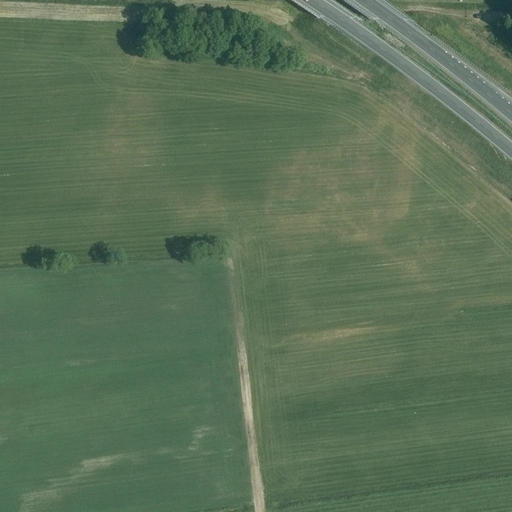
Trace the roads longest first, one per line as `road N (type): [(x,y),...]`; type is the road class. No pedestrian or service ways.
road 1 (trunk): [(309,0),(511,150)]
road 2 (trunk): [(511,114),(365,0)]
